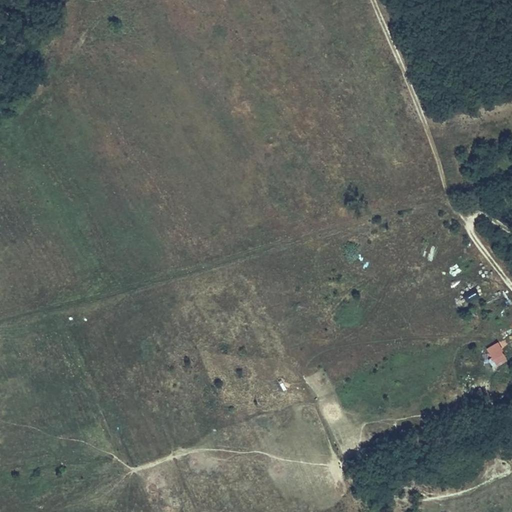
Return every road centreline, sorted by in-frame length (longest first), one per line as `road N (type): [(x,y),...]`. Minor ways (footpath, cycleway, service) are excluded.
road 1 (track): [(0,323),(426,199),(457,205),(511,237)]
road 2 (track): [(444,200),(453,176),(444,139),(380,0)]
